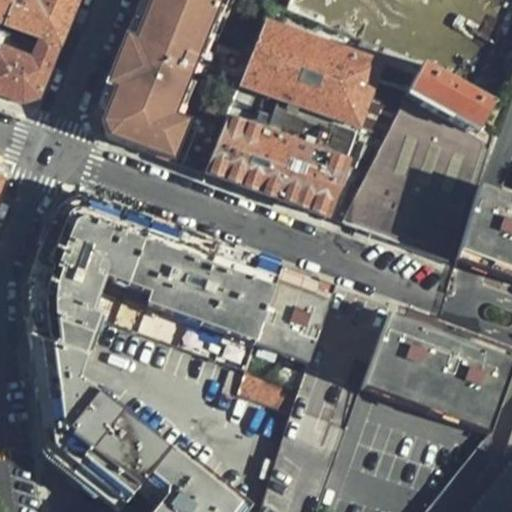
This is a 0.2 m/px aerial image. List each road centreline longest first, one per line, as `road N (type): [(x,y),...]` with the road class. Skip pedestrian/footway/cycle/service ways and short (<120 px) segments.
road 1 (residential): [(441,299),(48,156)]
road 2 (residential): [(48,156),(108,0)]
road 3 (residential): [(0,277),(48,156)]
